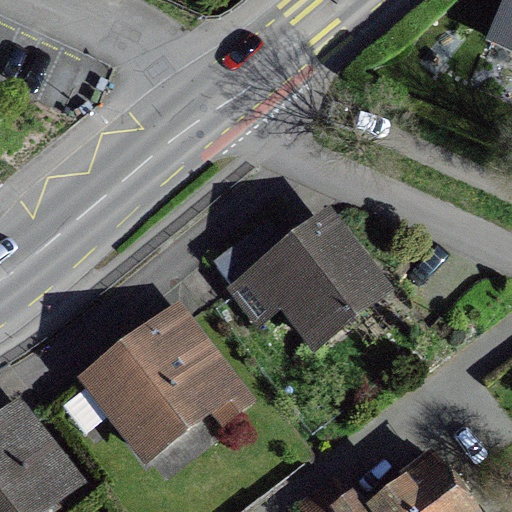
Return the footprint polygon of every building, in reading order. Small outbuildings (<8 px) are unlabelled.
[(511,55),(511,0),(491,46),(511,55)] [(379,299),(341,251),(317,239),(296,256),(292,251),(286,256),(265,228),(211,269),(233,299),(263,276),(286,306),(281,310),(313,351),(379,299)] [(143,461),(209,410),(157,342),(126,366),(122,362),(92,385),(116,417),(112,420),(143,461)] [(47,503),(71,483),(22,421),(0,438),(0,511),(39,511),(49,505),(47,503)] [(370,511),(354,511),(335,487),(302,511),(465,511),(430,466),(370,511)]
